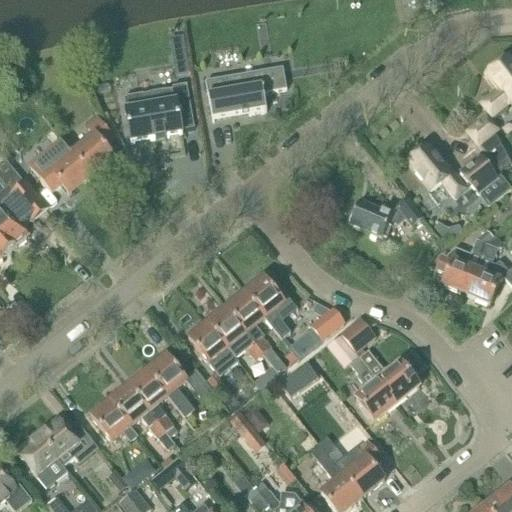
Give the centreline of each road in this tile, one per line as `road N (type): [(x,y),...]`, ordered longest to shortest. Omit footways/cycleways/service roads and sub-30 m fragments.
road 1 (residential): [(408,511),(504,436),(424,331),(322,284),(245,195)]
road 2 (unclassified): [(245,195),(457,28),(511,20)]
road 3 (unclassified): [(0,390),(245,195)]
